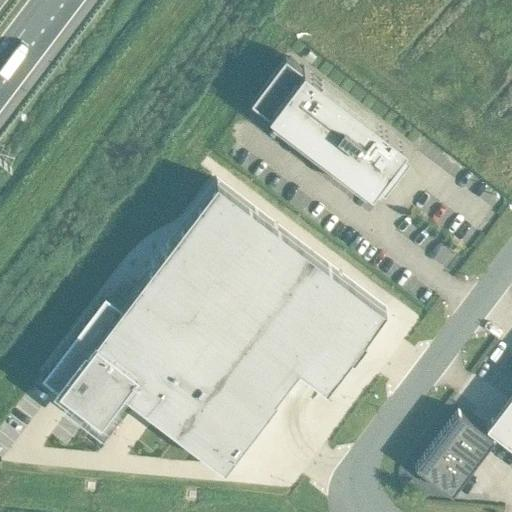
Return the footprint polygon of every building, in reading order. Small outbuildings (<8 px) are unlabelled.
[(511,0),(355,0),(345,14),(468,116),(511,52),(511,0)] [(405,157),(400,154),(406,145),(303,67),(289,57),(255,101),(269,112),(268,112),(371,191),(378,182),(383,186),(405,157)] [(104,290),(41,372),(100,417),(123,387),(223,464),(276,396),(274,394),(297,363),(335,314),(363,336),(386,306),(217,178),(137,282),(121,303),(105,290),(104,290)] [(511,389),(485,424),(511,444),(511,389)] [(457,407),(415,463),(451,491),(494,435),(457,407)]
